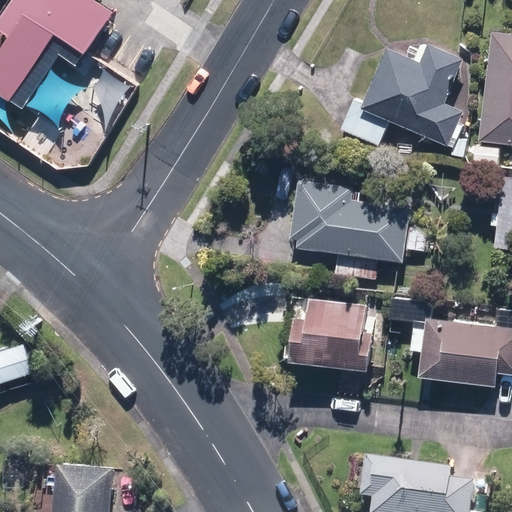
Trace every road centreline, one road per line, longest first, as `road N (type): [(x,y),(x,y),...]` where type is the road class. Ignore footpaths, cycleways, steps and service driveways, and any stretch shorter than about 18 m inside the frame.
road 1 (residential): [(92,291),(274,0)]
road 2 (residential): [(92,291),(177,390),(251,511)]
road 3 (residential): [(0,212),(92,291)]
